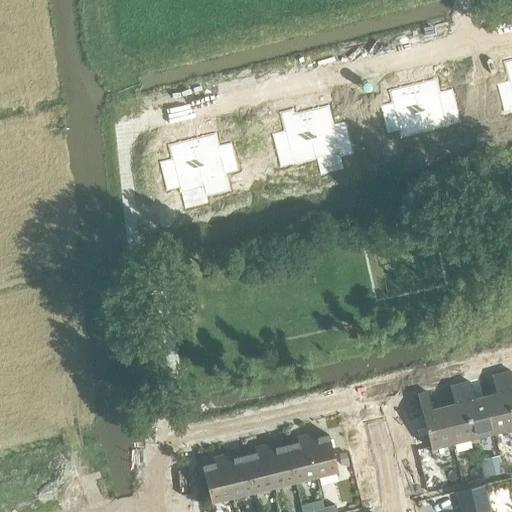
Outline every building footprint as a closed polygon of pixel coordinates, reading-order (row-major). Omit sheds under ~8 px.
[(508,82),(496,84),(503,111),(511,109),(511,60),(503,63),(508,82)] [(436,79),(413,85),(424,132),(448,126),(447,121),(458,118),(451,91),(440,94),(436,79)] [(393,104),(381,106),(388,133),(399,131),(401,138),(424,132),(413,85),(389,91),(393,104)] [(330,106),(306,112),(318,159),(353,150),(346,122),(335,125),(330,106)] [(287,133),(275,136),(282,163),(293,160),(295,165),(318,159),(306,112),(296,115),(295,110),(282,113),(287,133)] [(219,134),(194,140),(206,187),(231,181),(229,174),(240,171),(233,144),(222,147),(219,134)] [(175,161),(164,164),(171,191),(182,188),(184,193),(206,187),(194,140),(172,146),(175,161)] [(511,375),(511,371),(501,373),(511,419),(511,375)] [(511,433),(511,432),(511,419),(501,373),(491,376),(495,393),(484,396),(493,433),(511,428),(511,433)] [(469,381),(459,384),(473,442),(476,441),(475,437),(493,433),(484,396),(473,399),(469,381)] [(470,443),(473,442),(459,384),(449,386),(453,404),(442,406),(451,443),(469,439),(470,443)] [(434,448),(451,443),(442,406),(431,409),(427,392),(417,394),(431,453),(435,452),(434,448)] [(315,432),(305,434),(316,477),(337,471),(328,434),(316,437),(315,432)] [(296,437),(297,442),(285,445),(295,482),(316,477),(305,434),(296,437)] [(273,443),(263,445),(274,487),(295,482),(285,445),(274,447),(273,443)] [(254,447),(255,452),(243,455),(253,492),(274,487),(263,445),(254,447)] [(346,451),(339,453),(341,465),(349,464),(346,451)] [(231,453),(221,455),(232,497),(253,492),(243,455),(232,458),(231,453)] [(210,503),(232,497),(221,455),(212,457),(213,462),(201,465),(210,503)] [(499,455),(479,460),(484,478),(503,473),(499,455)] [(486,498),(483,486),(456,493),(459,505),(486,498)] [(459,505),(460,511),(483,511),(489,511),(486,498),(459,505)] [(321,500),(300,505),(302,511),(324,511),(323,507),(322,507),(321,500)]
